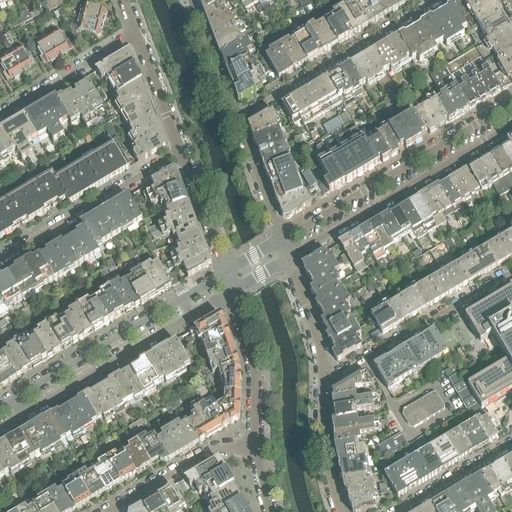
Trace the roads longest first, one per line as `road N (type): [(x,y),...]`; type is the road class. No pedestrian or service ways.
road 1 (residential): [(511,103),(279,241)]
road 2 (residential): [(286,260),(511,125)]
road 3 (residential): [(227,272),(12,399)]
road 4 (residential): [(23,415),(233,290)]
road 5 (residential): [(234,121),(439,0)]
road 6 (residential): [(324,385),(511,275)]
road 7 (residential): [(0,260),(180,152)]
road 8 (residential): [(233,290),(255,363),(254,446)]
road 9 (residential): [(112,511),(213,450),(254,446)]
road 10 (residential): [(0,117),(136,36)]
road 11 (residential): [(511,444),(398,511)]
road 12 (residential): [(324,385),(286,260)]
road 13 (residential): [(180,152),(227,272)]
road 14 (residential): [(234,121),(190,0)]
road 15 (residential): [(279,241),(234,121)]
road 16 (residential): [(340,511),(322,431),(324,385)]
road 17 (residential): [(136,36),(180,152)]
